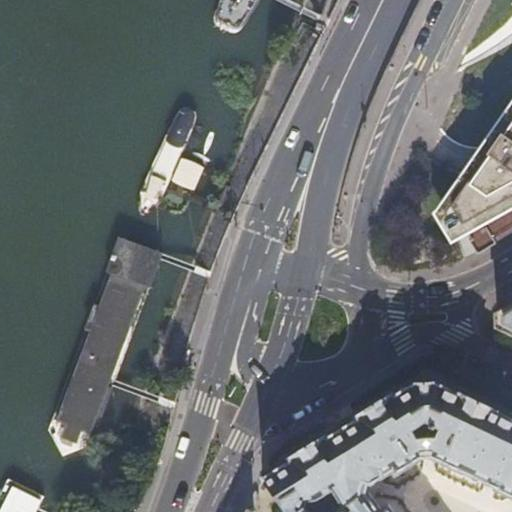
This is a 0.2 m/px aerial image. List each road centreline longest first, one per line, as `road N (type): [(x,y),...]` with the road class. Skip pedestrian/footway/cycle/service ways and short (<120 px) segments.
road 1 (residential): [(361,289),(358,239),(377,169),(455,0)]
road 2 (primary): [(305,273),(343,122),(401,0)]
road 3 (primary): [(363,0),(318,91),(252,266)]
road 4 (primary): [(248,283),(231,308),(169,511)]
road 5 (primary): [(209,511),(273,373)]
road 6 (residential): [(343,369),(414,335),(464,331)]
